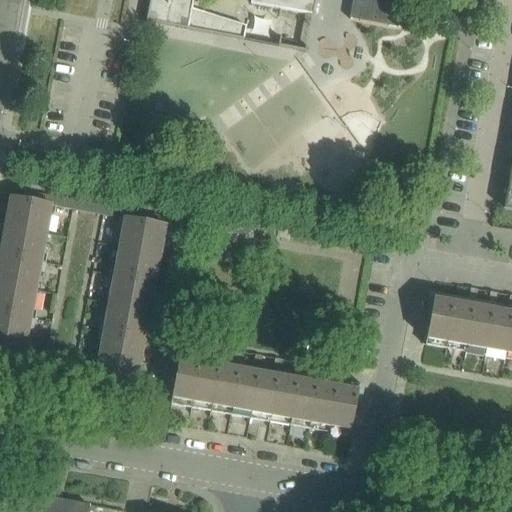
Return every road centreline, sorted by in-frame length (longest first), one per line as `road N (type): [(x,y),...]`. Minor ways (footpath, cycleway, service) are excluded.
road 1 (residential): [(363,495),(407,254),(466,264)]
road 2 (residential): [(466,264),(511,13)]
road 3 (residential): [(245,474),(0,430)]
